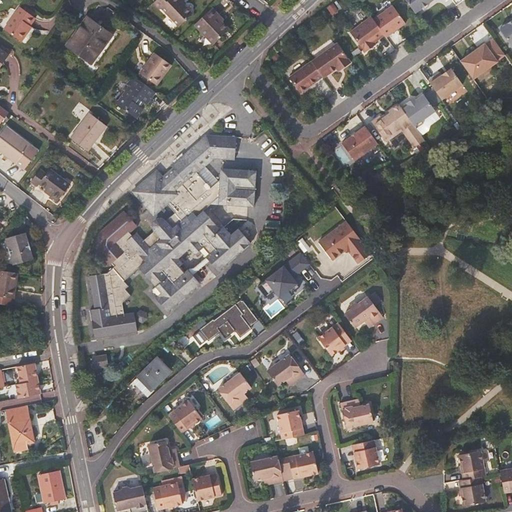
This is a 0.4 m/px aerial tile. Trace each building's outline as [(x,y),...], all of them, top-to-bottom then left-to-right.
[(157,0),(155,2),(178,24),(194,9),(184,0),(157,0)] [(406,0),(415,13),(432,0),(406,0)] [(38,16),(21,4),(4,26),(22,39),(38,16)] [(232,26),(213,5),(195,22),(214,42),(232,26)] [(393,5),(374,19),(384,34),(385,35),(386,37),(406,23),(393,5)] [(91,58),(113,30),(91,13),(69,41),(91,58)] [(384,34),(372,17),(351,32),(365,52),(373,46),(371,44),(385,35),(384,34)] [(511,45),(511,17),(498,27),(511,46),(511,45)] [(469,54),(460,61),(473,78),(497,61),(497,60),(505,54),(493,38),(485,44),(484,43),(476,50),(477,51),(471,56),(469,54)] [(351,63),(337,43),(312,62),(323,77),(324,78),(337,68),(341,66),(343,69),(351,63)] [(0,65),(10,51),(0,44),(0,65)] [(173,62),(155,49),(140,70),(158,83),(173,62)] [(323,77),(312,62),(290,78),(301,92),(323,77)] [(428,81),(442,99),(463,84),(451,68),(442,74),(437,78),(435,76),(428,81)] [(136,115),(155,90),(136,75),(116,100),(136,115)] [(408,102),(401,107),(416,128),(423,123),(422,120),(435,110),(424,94),(416,100),(410,104),(408,102)] [(0,122),(1,122),(10,109),(0,101),(0,122)] [(417,145),(425,140),(416,128),(401,107),(399,104),(389,111),(390,113),(383,118),(381,116),(381,115),(372,121),(386,141),(402,130),(410,140),(413,138),(417,145)] [(89,148),(107,124),(90,110),(71,135),(89,148)] [(7,124),(0,133),(0,150),(24,168),(39,148),(7,124)] [(378,143),(366,126),(343,143),(355,160),(378,143)] [(155,173),(131,194),(153,218),(165,207),(173,216),(165,224),(163,224),(154,232),(153,235),(144,244),(136,236),(132,239),(125,232),(133,225),(123,215),(100,236),(99,238),(97,241),(96,243),(95,246),(94,248),(93,251),(92,254),(92,257),(91,260),(91,263),(91,267),(91,271),(92,275),(93,279),(94,282),(96,285),(97,289),(107,300),(109,298),(112,301),(104,308),(86,313),(94,341),(135,330),(130,312),(121,315),(119,306),(128,297),(123,291),(126,288),(122,283),(136,269),(153,288),(149,291),(154,298),(152,300),(164,314),(197,286),(187,274),(184,271),(182,268),(180,269),(175,263),(179,260),(174,254),(185,245),(191,250),(196,246),(203,254),(207,252),(210,254),(206,258),(216,268),(248,240),(236,226),(228,233),(222,225),(218,228),(204,213),(200,208),(213,197),(208,190),(196,175),(212,161),(233,162),(234,139),(203,138),(169,168),(171,171),(160,180),(155,173)] [(60,200),(73,181),(47,163),(33,182),(60,200)] [(229,207),(253,208),(254,176),(219,175),(218,182),(218,193),(217,200),(217,202),(229,202),(229,207)] [(218,182),(208,190),(213,197),(200,208),(204,213),(217,207),(229,207),(229,202),(217,202),(217,200),(218,193),(218,182)] [(163,224),(165,224),(162,221),(150,230),(153,235),(154,232),(163,224)] [(358,264),(371,254),(346,221),(318,243),(332,261),(343,252),(349,253),(358,264)] [(27,228),(6,234),(14,261),(34,256),(27,228)] [(302,238),(296,243),(304,253),(310,249),(302,238)] [(310,265),(300,251),(254,286),(263,298),(272,291),(277,297),(285,291),(289,293),(299,285),(293,278),(310,265)] [(184,271),(187,274),(206,258),(210,254),(207,252),(203,254),(184,271)] [(18,270),(0,267),(0,293),(15,296),(18,270)] [(372,327),(383,318),(367,297),(358,304),(353,304),(349,307),(349,311),(344,315),(354,329),(364,322),(366,325),(369,322),(372,327)] [(242,300),(214,321),(212,320),(201,329),(202,331),(195,336),(201,344),(208,338),(209,340),(220,332),(226,340),(236,332),(241,338),(251,330),(248,326),(256,320),(242,300)] [(344,343),(349,339),(339,324),(318,339),(331,357),(340,351),(343,348),(346,346),(344,343)] [(301,340),(295,332),(291,335),(298,343),(301,340)] [(106,354),(92,356),(94,369),(108,367),(106,354)] [(305,376),(290,356),(267,373),(278,387),(284,382),(286,384),(290,381),(293,385),(305,376)] [(158,358),(138,377),(151,390),(170,371),(158,358)] [(21,380),(39,377),(36,360),(17,364),(21,380)] [(247,397),(245,395),(252,390),(240,375),(218,391),(233,412),(245,404),(242,400),(247,397)] [(16,381),(18,396),(41,393),(39,377),(21,380),(16,381)] [(374,422),(370,406),(361,408),(360,404),(355,406),(354,400),(341,403),(346,429),(374,422)] [(193,424),(200,419),(187,401),(168,415),(178,429),(182,425),(186,430),(189,428),(193,424)] [(28,404),(5,410),(14,447),(37,441),(28,404)] [(299,416),(298,411),(277,415),(279,426),(299,416)] [(299,436),(297,429),(302,428),(302,426),(300,420),(299,416),(279,426),(282,440),(299,436)] [(186,430),(182,425),(178,429),(181,434),(186,430)] [(380,466),(374,440),(357,444),(358,451),(354,452),(355,455),(356,460),(358,470),(380,466)] [(179,468),(177,455),(171,456),(170,451),(168,452),(166,442),(148,446),(154,474),(179,468)] [(485,476),(480,452),(457,456),(461,475),(464,474),(465,480),(480,477),(485,476)] [(318,475),(313,453),(278,461),(283,483),(294,481),(293,476),(299,475),(300,479),(303,478),(307,477),(318,475)] [(278,461),(277,458),(251,464),(255,480),(263,478),(263,482),(269,480),(270,486),(283,483),(278,461)] [(511,491),(511,468),(500,471),(500,473),(503,489),(510,487),(511,492),(511,491)] [(66,497),(60,469),(39,473),(45,502),(66,497)] [(195,492),(217,475),(208,477),(203,478),(200,479),(201,483),(193,485),(195,492)] [(221,496),(217,475),(195,492),(197,502),(221,496)] [(485,502),(480,477),(465,480),(462,481),(461,481),(462,487),(458,488),(462,507),(485,502)] [(0,479),(0,511),(7,511),(12,511),(5,478),(0,479)] [(183,505),(178,484),(154,490),(157,507),(165,505),(165,508),(168,508),(174,507),(183,505)] [(147,511),(142,488),(130,490),(126,489),(121,490),(119,493),(112,494),(116,511),(128,509),(128,511),(134,510),(134,511),(147,511)]
